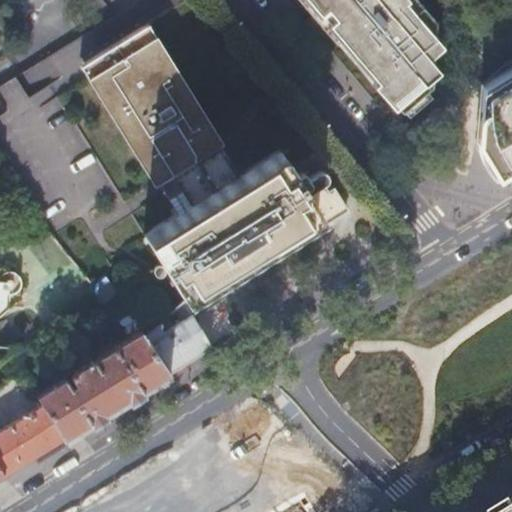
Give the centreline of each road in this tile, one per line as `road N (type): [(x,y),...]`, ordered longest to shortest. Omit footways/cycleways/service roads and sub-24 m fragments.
road 1 (secondary): [(451,254),(28,511)]
road 2 (residential): [(235,0),(451,254)]
